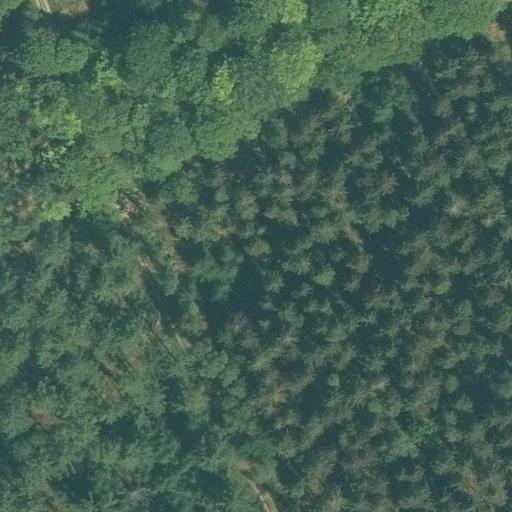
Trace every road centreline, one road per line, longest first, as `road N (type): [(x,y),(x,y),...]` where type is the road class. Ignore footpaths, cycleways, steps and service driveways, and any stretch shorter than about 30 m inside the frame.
road 1 (track): [(40,0),(116,196),(274,511)]
road 2 (track): [(500,0),(0,255)]
